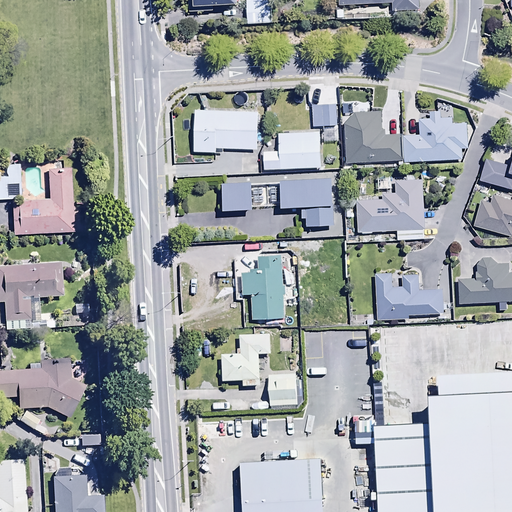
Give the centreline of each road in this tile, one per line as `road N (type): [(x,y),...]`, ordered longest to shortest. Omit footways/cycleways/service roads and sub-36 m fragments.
road 1 (secondary): [(160,511),(140,71)]
road 2 (residential): [(140,71),(371,60),(455,74)]
